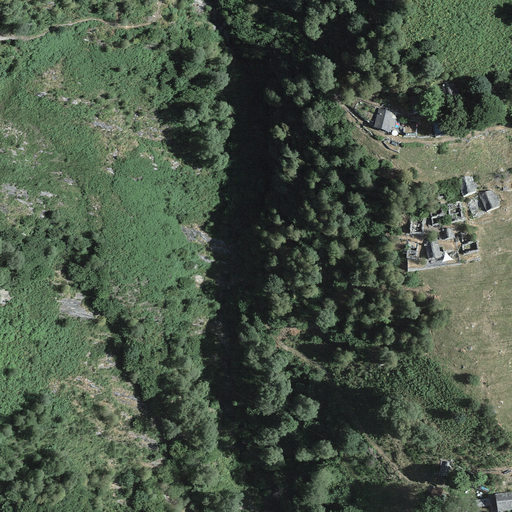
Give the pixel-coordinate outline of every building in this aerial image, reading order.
[(455,81),(441,83),(443,99),(457,98),(455,81)] [(422,95),(410,97),(413,114),(424,112),(422,95)] [(393,113),(378,110),(375,129),(389,132),(393,113)] [(470,176),(457,180),(463,198),(476,193),(470,176)] [(493,190),(481,195),(487,212),(500,207),(493,190)] [(423,224),(408,225),(408,236),(423,235),(423,224)] [(452,229),(443,231),(444,240),(454,238),(452,229)] [(437,240),(424,243),(428,261),(441,258),(437,240)] [(451,464),(441,462),(438,476),(448,477),(451,464)] [(511,492),(495,495),(497,511),(500,511),(511,510),(511,492)]
